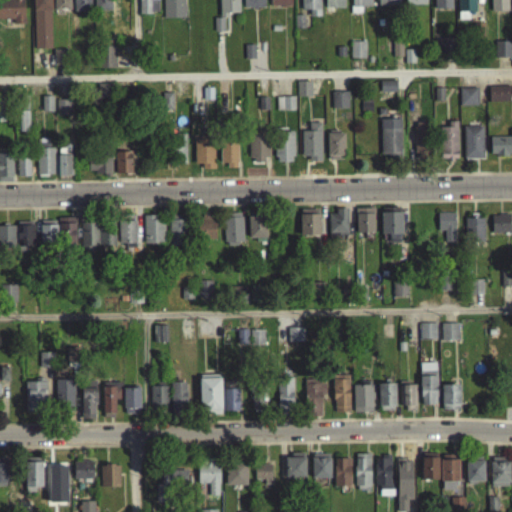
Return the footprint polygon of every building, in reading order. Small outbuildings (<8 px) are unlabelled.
[(24,29),(23,0),(0,0),(0,24),(12,25),(12,29),(24,29)] [(32,0),(33,54),(51,54),(50,0),(32,0)] [(52,0),(53,16),(70,15),(69,0),(52,0)] [(72,0),(73,17),(90,16),(89,0),(72,0)] [(110,16),(110,0),(93,0),(93,16),(110,16)] [(138,0),(138,18),(157,19),(157,0),(138,0)] [(162,0),(163,23),(184,23),(183,0),(162,0)] [(238,18),(237,0),(218,0),(219,24),(214,24),(214,37),(225,37),(225,19),(238,18)] [(263,0),(242,0),(243,13),(264,12),(263,0)] [(269,0),(270,11),(290,11),(290,0),(269,0)] [(300,0),(300,15),(310,15),(309,22),(319,22),(319,0),(300,0)] [(344,13),(343,0),(324,0),(325,13),(344,13)] [(361,19),(361,13),(371,12),(370,0),(351,0),(351,19),(361,19)] [(377,0),(377,12),(399,11),(398,0),(377,0)] [(426,0),(404,0),(404,10),(426,11),(426,0)] [(452,14),(451,0),(434,0),(434,14),(452,14)] [(475,18),(474,0),(456,0),(457,25),(468,25),(468,18),(475,18)] [(507,0),(489,0),(490,17),(508,16),(507,0)] [(452,43),(434,43),(433,56),(452,56),(452,43)] [(402,62),(402,46),(392,46),(392,62),(402,62)] [(510,46),(494,47),(494,63),(510,63),(510,46)] [(365,64),(365,47),(350,47),(350,64),(365,64)] [(254,64),(254,50),(244,50),(244,64),(254,64)] [(115,74),(115,52),(100,51),(99,73),(115,74)] [(52,70),(65,71),(66,55),(53,54),(52,70)] [(414,69),(414,54),(404,54),(404,68),(414,69)] [(396,97),(395,86),(379,86),(380,97),(396,97)] [(311,102),(310,87),(296,87),(296,102),(311,102)] [(509,107),(509,91),(488,92),(488,107),(509,107)] [(212,93),(202,93),(202,106),(212,105),(212,93)] [(459,111),(477,111),(476,93),(458,94),(459,111)] [(348,114),(348,97),(331,97),(331,114),(348,114)] [(162,99),(162,114),(172,114),(172,98),(162,99)] [(52,117),(52,102),(41,101),(41,117),(52,117)] [(276,116),(294,116),(294,102),(276,102),(276,116)] [(28,104),(18,104),(18,137),(28,137),(28,104)] [(55,120),(70,120),(71,105),(56,104),(55,120)] [(401,164),(400,124),(380,125),(381,164),(401,164)] [(458,165),(457,126),(447,127),(447,132),(438,133),(439,165),(458,165)] [(300,136),(301,162),(308,162),(308,167),(321,167),(320,128),(308,128),(308,136),(300,136)] [(414,166),(427,166),(425,128),(413,128),(414,166)] [(482,131),(462,132),(463,165),(483,164),(482,131)] [(275,168),(293,167),(292,137),(274,138),(275,168)] [(343,165),(343,138),(326,139),(326,165),(343,165)] [(185,169),(185,139),(170,139),(171,169),(185,169)] [(249,168),(267,168),(266,139),(248,139),(249,168)] [(489,143),(490,161),(511,161),(510,142),(489,143)] [(194,169),(201,169),(201,175),(214,174),(213,144),(193,145),(194,169)] [(36,180),(51,180),(51,145),(36,145),(36,180)] [(219,171),(236,171),(237,148),(219,148),(219,171)] [(130,157),(114,157),(114,179),(131,179),(130,157)] [(0,186),(12,187),(11,158),(0,158),(0,186)] [(111,179),(111,159),(87,159),(88,179),(111,179)] [(57,182),(70,181),(70,160),(56,161),(57,182)] [(17,181),(29,182),(29,162),(17,161),(17,181)] [(327,219),(328,240),(347,239),(346,213),(335,214),(335,219),(327,219)] [(355,238),(374,238),(373,213),(354,214),(355,238)] [(319,215),(299,215),(299,241),(320,241),(319,215)] [(401,218),(380,217),(380,240),(388,240),(388,248),(400,249),(401,218)] [(242,248),(241,218),(222,219),(224,249),(242,248)] [(443,248),(455,247),(455,218),(437,218),(437,236),(443,236),(443,248)] [(214,245),(215,219),(197,219),(197,245),(214,245)] [(169,250),(187,250),(186,220),(168,221),(169,250)] [(265,220),(247,221),(248,246),(266,246),(265,220)] [(491,238),(509,238),(509,220),(491,220),(491,238)] [(143,249),(162,249),(162,221),(142,221),(143,249)] [(39,250),(75,249),(74,223),(56,223),(56,225),(39,226),(39,250)] [(484,224),(464,223),(464,244),(483,245),(484,224)] [(135,226),(118,226),(118,252),(135,251),(135,226)] [(30,227),(15,228),(16,253),(32,252),(30,227)] [(105,229),(81,228),(80,254),(114,255),(115,235),(104,234),(105,229)] [(0,231),(0,253),(14,253),(14,231),(0,231)] [(511,276),(500,277),(501,292),(511,292),(511,276)] [(392,303),(406,303),(406,285),(392,284),(392,303)] [(482,285),(469,285),(470,301),(483,300),(482,285)] [(211,304),(212,286),(197,286),(197,304),(211,304)] [(16,290),(1,290),(0,307),(16,308),(16,290)] [(435,344),(435,328),(418,328),(418,345),(435,344)] [(441,346),(458,346),(458,328),(440,329),(441,346)] [(152,331),(153,348),(167,348),(166,331),(152,331)] [(287,334),(287,348),(297,347),(297,333),(287,334)] [(247,335),(236,335),(236,351),(248,350),(247,335)] [(264,335),(249,336),(250,351),(264,351),(264,335)] [(39,373),(52,372),(51,358),(38,358),(39,373)] [(419,368),(420,410),(436,410),(435,368),(419,368)] [(0,385),(8,386),(8,373),(0,372),(0,385)] [(221,420),(220,380),(198,381),(199,420),(221,420)] [(347,380),(331,381),(333,418),(349,417),(347,380)] [(277,416),(293,416),(292,384),(276,384),(277,416)] [(55,418),(74,418),(73,385),(54,385),(55,418)] [(304,386),(304,421),(321,421),(321,403),(325,403),(325,385),(304,386)] [(25,386),(25,418),(45,418),(45,386),(25,386)] [(81,424),(95,424),(95,387),(81,388),(81,424)] [(170,418),(186,418),(186,388),(170,388),(170,418)] [(115,423),(116,389),(102,389),(101,422),(115,423)] [(394,389),(377,389),(378,416),(395,416),(394,389)] [(352,418),(372,418),(371,390),(352,390),(352,418)] [(416,414),(415,390),(399,390),(400,414),(416,414)] [(441,416),(459,415),(458,390),(440,390),(441,416)] [(149,392),(150,415),(166,414),(166,391),(149,392)] [(140,419),(139,393),(122,394),(123,420),(140,419)] [(238,416),(238,394),(223,394),(222,416),(238,416)] [(250,416),(265,417),(266,396),(251,395),(250,416)] [(304,484),(305,458),(289,458),(289,465),(280,465),(280,484),(304,484)] [(369,459),(354,459),(355,496),(370,495),(369,459)] [(437,485),(437,460),(421,460),(421,485),(437,485)] [(329,483),(329,461),(310,461),(311,483),(329,483)] [(374,491),(379,491),(379,502),(391,501),(390,461),(373,461),(374,491)] [(457,461),(440,461),(440,487),(458,487),(457,461)] [(24,493),(41,493),(42,463),(25,463),(24,493)] [(208,501),(218,501),(219,464),(197,464),(197,489),(208,490),(208,501)] [(334,492),(350,491),(349,464),(333,464),(334,492)] [(509,465),(490,464),(490,492),(509,492),(509,465)] [(92,466),(73,467),(73,484),(93,484),(92,466)] [(465,488),(484,487),(483,466),(465,467),(465,488)] [(246,469),(225,468),(225,491),(246,491),(246,469)] [(119,492),(118,470),(99,471),(100,493),(119,492)] [(254,485),(263,485),(263,490),(271,490),(271,470),(253,470),(254,485)] [(155,490),(155,507),(173,506),(173,494),(187,494),(186,475),(161,476),(161,490),(155,490)] [(463,511),(464,503),(450,503),(449,511),(463,511)]
